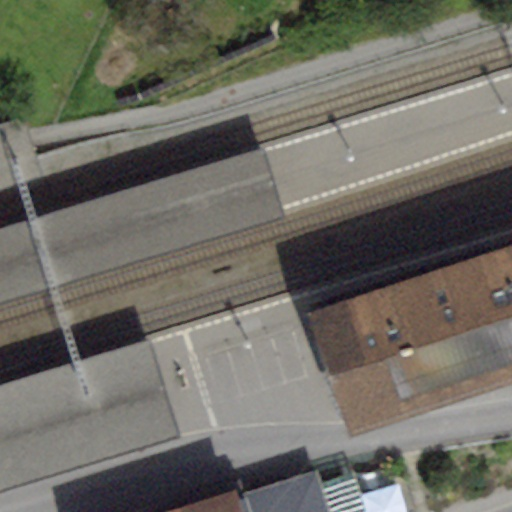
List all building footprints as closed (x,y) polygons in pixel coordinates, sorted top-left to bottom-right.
[(24,122),(0,128),(0,181),(38,170),(24,122)] [(262,137),(0,218),(0,302),(287,212),(262,137)] [(511,240),(307,310),(348,431),(511,376),(511,240)] [(0,373),(0,412),(155,364),(144,329),(0,373)] [(155,364),(0,412),(0,482),(177,428),(155,364)] [(316,470),(240,495),(245,511),(330,511),(322,486),(316,470)] [(365,511),(353,476),(322,486),(330,511),(365,511)] [(236,488),(164,511),(245,511),(240,495),(236,488)]
